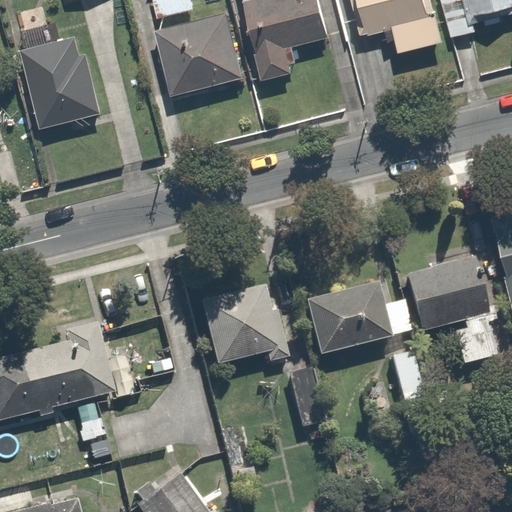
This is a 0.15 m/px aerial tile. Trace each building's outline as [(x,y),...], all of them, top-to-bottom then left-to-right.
[(153,0),(157,16),(199,6),(197,0),(153,0)] [(324,0),(242,0),(259,76),(296,68),(292,47),(333,38),(324,0)] [(446,40),(435,0),(349,0),(359,37),(397,27),(403,51),(446,40)] [(480,21),(511,12),(511,0),(444,0),(453,37),(482,30),(480,21)] [(235,8),(159,23),(173,96),(249,81),(235,8)] [(93,28),(22,42),(39,125),(109,111),(93,28)] [(511,218),(497,222),(511,290),(511,218)] [(462,365),(505,353),(476,250),(407,269),(425,331),(451,324),(462,365)] [(273,280),(199,298),(216,368),(291,350),(273,280)] [(384,302),(378,282),(303,301),(317,357),(407,333),(398,299),(384,302)] [(72,337),(0,354),(0,417),(115,389),(98,320),(69,327),(72,337)] [(416,348),(390,355),(403,406),(429,399),(416,348)] [(210,511),(179,469),(134,501),(142,511),(210,511)] [(79,511),(75,498),(25,511),(79,511)]
